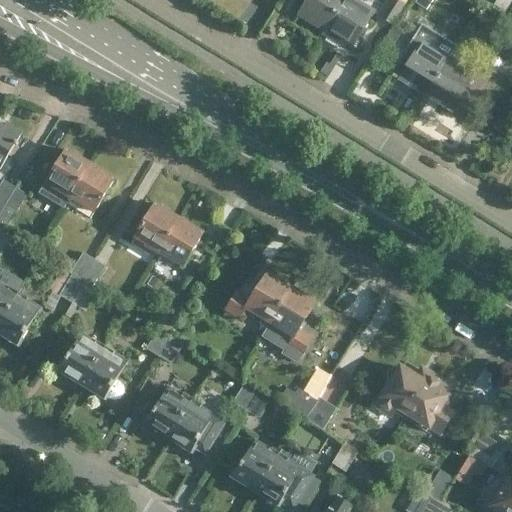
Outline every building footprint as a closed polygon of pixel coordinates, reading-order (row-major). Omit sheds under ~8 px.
[(324,32),(344,0),(307,0),(298,15),(324,32)] [(344,0),(324,32),(322,34),(349,51),(373,13),(352,0),(344,0)] [(393,0),(390,0),(379,18),(392,26),(404,7),(393,0)] [(415,0),(414,3),(425,10),(431,0),(415,0)] [(496,0),(493,6),(504,13),(511,0),(496,0)] [(425,99),(449,60),(456,48),(421,26),(397,65),(398,65),(399,65),(405,68),(397,82),(425,99)] [(467,71),(449,60),(425,99),(445,111),(453,98),(473,110),(475,107),(489,115),(503,91),(490,83),(491,81),(469,68),(467,71)] [(0,165),(2,167),(24,130),(9,121),(7,126),(0,121),(0,165)] [(69,198),(90,165),(66,150),(46,184),(69,198)] [(113,179),(90,165),(69,198),(93,212),(113,179)] [(0,206),(11,188),(0,180),(0,206)] [(11,188),(0,206),(0,232),(23,195),(11,188)] [(159,252),(179,219),(155,204),(135,237),(159,252)] [(179,219),(159,252),(183,266),(203,233),(179,219)] [(78,281),(91,260),(80,253),(66,274),(69,275),(78,281)] [(78,281),(81,283),(89,288),(102,267),(91,260),(78,281)] [(269,322),(290,288),(266,274),(249,301),(236,293),(223,314),(234,321),(237,317),(240,319),(245,311),(254,317),(256,314),(269,322)] [(68,304),(81,283),(78,281),(69,275),(55,296),(68,304)] [(81,283),(68,304),(82,313),(95,291),(89,288),(81,283)] [(0,287),(0,318),(14,296),(0,287)] [(314,303),(290,288),(269,322),(281,329),(279,332),(289,339),(284,346),(299,355),(309,338),(297,331),(308,313),(311,313),(314,308),(313,305),(314,303)] [(37,310),(14,296),(0,318),(0,334),(16,344),(37,310)] [(156,328),(165,334),(178,313),(167,306),(153,327),(156,328)] [(156,358),(170,337),(165,334),(156,328),(142,349),(156,358)] [(81,384),(101,350),(78,336),(58,369),(81,384)] [(170,337),(156,358),(168,366),(182,344),(170,337)] [(101,350),(81,384),(104,398),(107,400),(113,401),(119,399),(122,394),(122,388),(118,383),(115,381),(125,365),(101,350)] [(392,382),(377,406),(392,415),(398,406),(406,411),(426,378),(420,374),(418,377),(401,366),(399,369),(398,369),(397,368),(395,368),(394,368),(393,369),(392,369),(390,370),(389,371),(389,372),(388,374),(388,376),(388,377),(389,380),(390,381),(392,382)] [(426,378),(406,411),(406,412),(441,433),(453,413),(441,406),(452,388),(429,374),(426,378)] [(244,412),(257,391),(244,383),(230,404),(244,412)] [(168,437),(189,403),(166,389),(145,423),(168,437)] [(305,420),(317,401),(299,390),(287,409),(305,420)] [(257,391),(244,412),(256,420),(270,399),(257,391)] [(317,401),(305,420),(323,431),(337,409),(319,398),(317,401)] [(189,403),(168,437),(191,451),(212,418),(189,403)] [(481,433),(469,454),(491,468),(504,447),(481,433)] [(332,465),(344,445),(330,437),(318,457),(332,465)] [(277,458),(268,452),(254,443),(233,477),(256,491),(277,458)] [(344,445),(332,465),(344,473),(357,453),(344,445)] [(300,472),(277,458),(256,491),(279,505),(300,472)] [(511,511),(511,480),(504,476),(494,492),(498,495),(492,506),(501,511),(511,511)] [(406,511),(420,511),(430,496),(416,488),(403,510),(406,511)] [(430,496),(420,511),(450,511),(451,510),(430,496)] [(351,511),(354,507),(339,498),(330,511),(351,511)]
